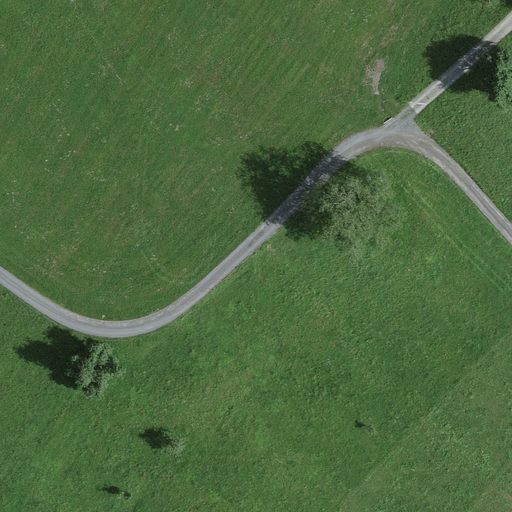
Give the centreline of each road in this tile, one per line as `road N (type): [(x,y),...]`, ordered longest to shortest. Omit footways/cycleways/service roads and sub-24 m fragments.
road 1 (track): [(0,275),(92,327),(153,322),(197,294),(342,152),(389,137),(426,146),(511,234)]
road 2 (track): [(389,137),(511,32)]
